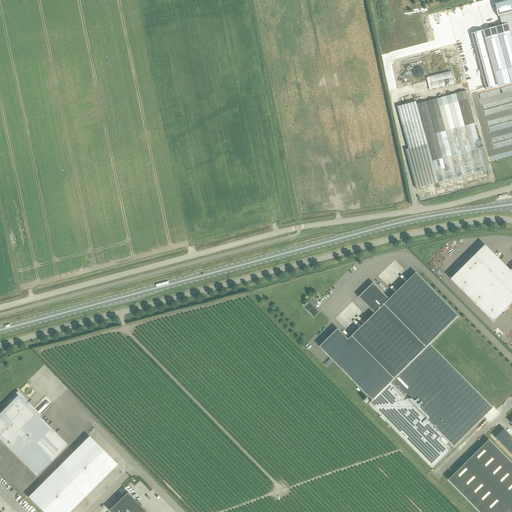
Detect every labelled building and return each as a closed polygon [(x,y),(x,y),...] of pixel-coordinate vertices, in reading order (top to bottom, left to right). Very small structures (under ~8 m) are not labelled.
[(500,17),(501,22),(502,25),(495,27),(487,29),(471,34),(477,56),(482,73),(486,90),(499,86),(511,82),(511,0),(509,0),(495,4),(498,17),(500,17)] [(418,78),(419,78),(420,78),(421,78),(421,77),(422,77),(423,76),(423,75),(424,75),(424,74),(424,73),(424,72),(424,71),(423,70),(423,69),(422,69),(422,68),(421,68),(420,67),(419,67),(418,67),(417,67),(416,67),(416,68),(415,68),(414,69),(413,70),(413,71),(413,72),(412,73),(413,73),(413,74),(413,75),(413,76),(414,76),(414,77),(415,77),(415,78),(416,78),(417,78),(418,78)] [(439,182),(491,169),(483,137),(480,138),(468,90),(418,103),(421,115),(417,116),(416,113),(412,114),(411,107),(416,106),(415,102),(399,106),(410,149),(426,145),(425,140),(428,139),(439,182)] [(485,245),(451,279),(494,322),(511,303),(511,269),(511,271),(485,245)] [(445,329),(458,316),(416,273),(389,299),(373,283),(359,297),(375,314),(371,317),(348,339),(338,329),(320,347),(373,400),(369,404),(432,468),(450,450),(440,439),(443,436),(454,447),(477,424),(493,408),(463,378),(430,344),(445,329)] [(5,404),(8,406),(0,413),(0,440),(37,477),(68,445),(26,403),(28,401),(20,393),(17,393),(16,393),(5,404)] [(496,437),(495,438),(511,454),(511,439),(511,438),(511,436),(508,433),(504,429),(496,437)] [(118,465),(89,436),(29,497),(43,511),(70,511),(118,465)] [(511,511),(511,462),(489,440),(448,480),(479,511),(511,511)] [(147,511),(129,493),(110,511),(147,511)]
